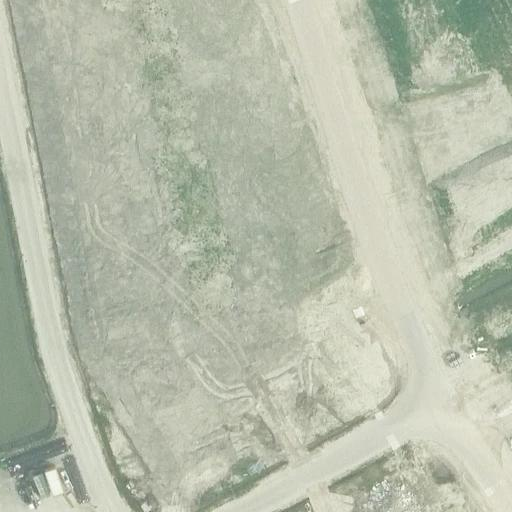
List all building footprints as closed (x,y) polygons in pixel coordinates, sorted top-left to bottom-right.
[(401,0),(366,0),(356,6),(368,28),(405,7),(401,0)] [(404,36),(369,56),(381,77),(378,78),(379,79),(416,58),(404,36)] [(416,58),(379,79),(391,101),(428,80),(416,58)] [(436,111),(394,134),(407,157),(448,134),(436,111)] [(496,140),(489,143),(495,154),(502,150),(496,140)] [(489,143),(482,147),(488,158),(495,154),(489,143)] [(461,160),(454,164),(459,174),(466,170),(461,160)] [(454,164),(447,167),(453,178),(459,174),(454,164)] [(511,184),(507,176),(490,186),(509,221),(511,219),(511,184)] [(425,180),(418,184),(424,194),(431,190),(425,180)] [(418,184),(411,187),(417,198),(424,194),(418,184)] [(490,186),(472,196),(492,231),(509,221),(490,186)] [(472,196),(454,206),(474,241),(492,231),(472,196)] [(454,206),(436,216),(460,258),(461,257),(457,250),(474,241),(454,206)] [(436,216),(417,227),(424,241),(434,259),(440,269),(460,258),(436,216)] [(424,241),(418,245),(428,262),(434,259),(424,241)]
